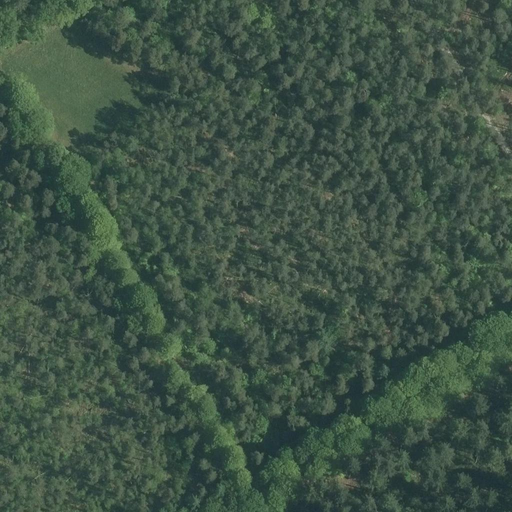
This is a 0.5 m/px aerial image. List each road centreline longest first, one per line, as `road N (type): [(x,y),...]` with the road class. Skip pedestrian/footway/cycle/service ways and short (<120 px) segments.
road 1 (track): [(238,511),(511,347)]
road 2 (track): [(413,0),(511,161)]
